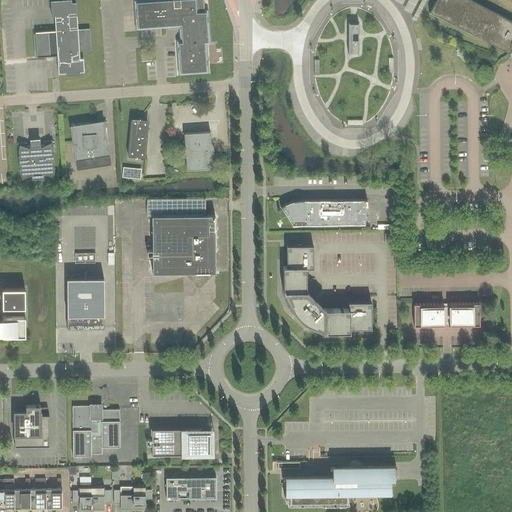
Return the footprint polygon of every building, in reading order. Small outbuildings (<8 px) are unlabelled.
[(83,58),(80,58),(79,50),(91,49),(90,28),(78,29),(76,1),(72,2),(71,0),(70,0),(71,2),(53,3),(54,14),(51,15),(51,16),(55,15),(56,31),(35,32),(37,57),(50,56),(50,52),(57,52),(58,56),(59,73),(66,72),(66,75),(80,74),(80,71),(84,71),(83,58)] [(204,41),(208,41),(206,12),(202,12),(201,0),(162,0),(137,2),(138,27),(181,24),(183,42),(179,42),(181,72),(206,70),(204,41)] [(511,20),(472,0),(435,0),(430,12),(510,53),(511,49),(511,20)] [(358,22),(358,23),(349,23),(349,22),(349,54),(349,52),(358,52),(358,54),(359,54),(359,22),(358,22)] [(152,61),(151,49),(141,50),(142,61),(152,61)] [(146,157),(149,120),(131,118),(128,156),(146,157)] [(91,124),(73,126),(75,152),(88,151),(88,156),(106,154),(104,128),(91,129),(91,124)] [(210,131),(184,133),(185,148),(182,148),(182,154),(185,154),(187,169),(213,167),(210,131)] [(19,166),(20,166),(20,169),(19,169),(20,170),(21,175),(22,178),(32,173),(32,178),(43,178),(43,173),(53,176),(54,171),(54,166),(53,164),(54,163),(53,140),(44,141),(44,145),(38,145),(38,141),(33,142),(33,145),(27,146),(27,142),(18,143),(19,166)] [(367,199),(334,199),(302,200),(298,200),(293,201),(289,202),(284,204),(280,207),(279,208),(277,209),(278,210),(283,207),(293,224),(365,223),(365,200),(367,200),(367,199)] [(152,273),(215,272),(215,214),(152,215),(152,273)] [(384,243),(396,243),(396,233),(385,233),(384,243)] [(324,309),(306,291),(306,267),(313,267),(313,244),(286,245),(287,266),(283,266),(283,293),(287,293),(292,305),(290,307),(309,326),(311,323),(323,328),(323,332),(350,331),(350,328),(371,328),(371,301),(348,301),(348,309),(324,309)] [(104,277),(67,277),(67,328),(82,328),(82,322),(89,322),(89,328),(104,328),(104,277)] [(2,308),(25,307),(25,288),(2,288),(2,308)] [(479,302),(446,303),(446,325),(479,325),(479,302)] [(446,325),(446,303),(414,303),(414,325),(446,325)] [(25,336),(25,316),(2,317),(2,319),(0,318),(0,333),(2,334),(3,336),(25,336)] [(49,445),(49,414),(47,414),(47,408),(41,408),(41,405),(26,405),(26,411),(14,411),(15,446),(49,445)] [(120,446),(119,409),(101,409),(101,407),(91,407),(91,405),(72,405),(73,455),(91,455),(91,453),(102,453),(102,447),(120,446)] [(199,428),(152,428),(152,455),(214,454),(214,442),(210,442),(210,435),(211,435),(211,431),(204,431),(204,432),(199,432),(199,428)] [(390,491),(390,477),(393,477),(393,467),(396,467),(396,466),(362,466),(361,465),(360,463),(359,462),(358,461),(356,461),(355,461),(353,461),(352,462),(350,463),(350,465),(349,466),(332,467),(331,467),(330,466),(330,467),(331,467),(333,467),(333,476),(283,477),(283,478),(285,478),(286,493),(289,492),(289,502),(347,501),(347,492),(390,491)] [(166,476),(166,498),(216,497),(216,476),(166,476)] [(91,509),(91,486),(79,486),(79,490),(72,490),(73,504),(79,504),(79,509),(91,509)] [(104,486),(91,486),(91,509),(104,509),(104,503),(111,503),(111,489),(104,489),(104,486)] [(132,508),(132,486),(120,486),(120,489),(114,489),(114,503),(120,503),(120,508),(132,508)] [(152,503),(152,489),(145,489),(145,486),(132,486),(132,508),(146,508),(146,503),(152,503)] [(0,488),(0,507),(14,508),(14,488),(0,488)] [(30,488),(14,488),(14,508),(30,507),(30,488)] [(30,488),(30,507),(46,507),(46,488),(30,488)] [(62,488),(46,488),(46,507),(62,507),(62,488)]
